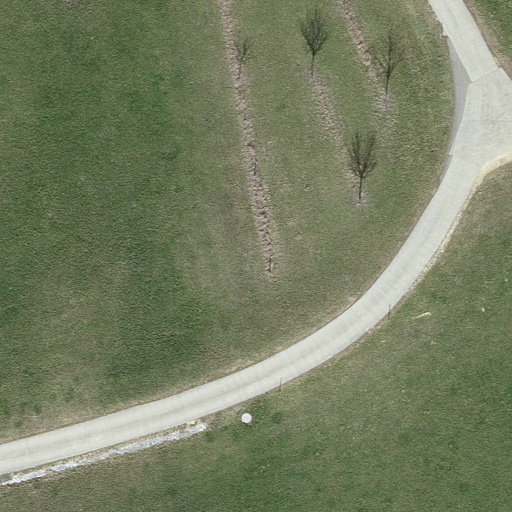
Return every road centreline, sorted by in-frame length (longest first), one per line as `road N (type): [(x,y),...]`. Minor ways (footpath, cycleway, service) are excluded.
road 1 (track): [(493,117),(415,254),(329,339),(192,403),(0,459)]
road 2 (track): [(447,0),(493,117)]
